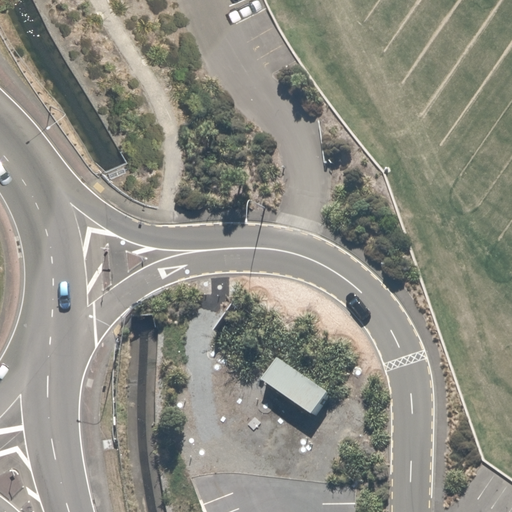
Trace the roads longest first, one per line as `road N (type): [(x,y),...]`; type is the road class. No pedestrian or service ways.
road 1 (unclassified): [(262,248),(308,258),(381,312),(411,395),(409,511)]
road 2 (unclassified): [(23,169),(149,239),(262,248)]
road 3 (unclassified): [(262,248),(158,273),(42,358)]
road 4 (primary): [(23,169),(56,254),(55,313),(42,358)]
road 5 (secondary): [(39,368),(67,511)]
